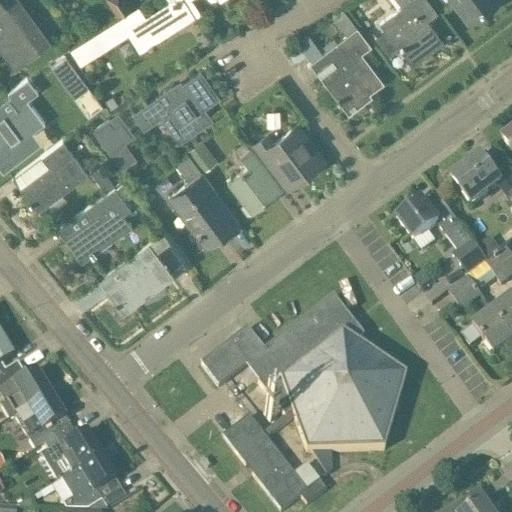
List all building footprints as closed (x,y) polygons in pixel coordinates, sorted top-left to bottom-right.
[(18,0),(0,0),(0,51),(15,71),(52,44),(18,0)] [(138,53),(196,16),(185,0),(166,0),(167,1),(144,15),(138,5),(69,49),(80,66),(127,35),(138,53)] [(132,6),(127,0),(104,0),(116,17),(132,6)] [(185,0),(196,16),(200,13),(191,0),(185,0)] [(411,0),(412,1),(380,25),(384,31),(375,38),(390,57),(400,50),(412,67),(444,43),(428,21),(438,14),(427,0),(411,0)] [(451,0),(469,23),(499,0),(451,0)] [(368,93),(382,83),(360,54),(370,46),(357,29),(310,64),(348,114),(371,97),(368,93)] [(296,44),(310,64),(320,56),(305,37),(296,44)] [(88,88),(65,57),(50,68),(74,99),(88,88)] [(217,98),(200,73),(177,89),(174,86),(134,114),(144,128),(161,116),(171,130),(183,122),(191,133),(210,120),(202,108),(217,98)] [(0,111),(3,116),(0,118),(0,155),(44,122),(28,101),(31,99),(22,87),(0,104),(0,111)] [(105,101),(110,110),(118,105),(112,96),(105,101)] [(133,136),(122,120),(113,126),(109,120),(94,131),(109,153),(133,136)] [(298,177),(320,161),(296,128),(269,147),(263,139),(253,146),(268,166),(282,155),(298,177)] [(511,152),(511,133),(503,140),(511,152)] [(206,170),(219,160),(203,140),(190,149),(206,170)] [(41,157),(48,167),(19,188),(38,213),(87,175),(62,141),(41,157)] [(250,213),(281,190),(250,148),(239,157),(247,168),(227,183),(250,213)] [(202,173),(200,174),(186,153),(174,162),(189,183),(168,198),(205,247),(229,229),(208,201),(218,194),(202,173)] [(473,206),(498,187),(510,203),(511,202),(511,200),(511,173),(508,168),(497,177),(481,157),(452,180),(473,206)] [(104,167),(93,173),(102,187),(112,181),(104,167)] [(86,209),(92,218),(64,239),(81,263),(131,227),(123,215),(130,209),(115,188),(86,209)] [(446,207),(434,216),(421,200),(396,219),(415,243),(438,225),(458,252),(453,256),(469,278),(486,265),(488,263),(446,207)] [(124,314),(173,277),(148,244),(127,260),(134,269),(106,290),(124,314)] [(488,263),(486,265),(501,287),(511,278),(511,257),(506,250),(488,263)] [(482,298),(467,278),(447,293),(462,312),(482,298)] [(511,297),(493,312),(511,336),(511,297)] [(385,452),(405,377),(356,344),(363,338),(333,299),(263,352),(247,330),(199,366),(218,390),(245,368),(284,420),(292,415),(306,453),(311,453),(331,453),(385,452)] [(511,342),(511,336),(493,312),(473,327),(495,355),(511,342)] [(0,336),(0,377),(6,373),(6,372),(1,365),(13,358),(0,336)] [(14,417),(48,396),(35,373),(26,379),(17,365),(6,372),(6,373),(0,377),(0,396),(2,399),(4,398),(7,403),(1,407),(9,420),(14,417)] [(42,442),(67,426),(48,396),(14,417),(35,452),(44,446),(42,442)] [(279,511),(283,511),(300,499),(306,507),(325,492),(318,483),(306,492),(249,418),(222,438),(279,511)] [(69,425),(67,426),(42,442),(44,446),(48,453),(46,454),(62,481),(101,458),(86,434),(78,440),(69,425)] [(331,453),(311,453),(326,478),(332,472),(331,453)] [(115,481),(101,458),(62,481),(61,482),(71,499),(62,505),(66,511),(88,510),(102,502),(96,492),(115,481)] [(495,511),(487,499),(472,510),(465,501),(449,511),(495,511)]
